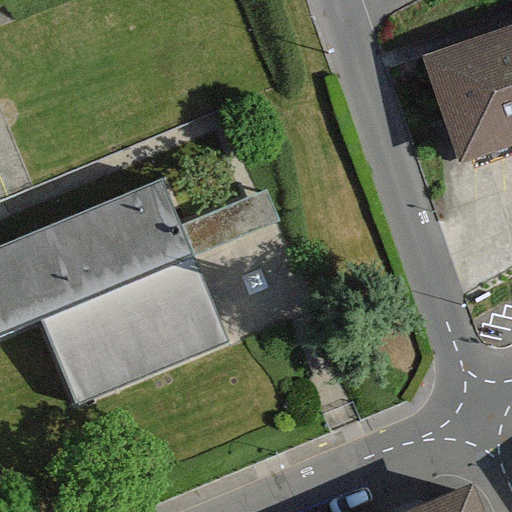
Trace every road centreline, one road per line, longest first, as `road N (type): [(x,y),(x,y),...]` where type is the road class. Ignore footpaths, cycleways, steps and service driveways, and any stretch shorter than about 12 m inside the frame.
road 1 (residential): [(341,15),(424,275),(480,411)]
road 2 (residential): [(480,411),(255,511)]
